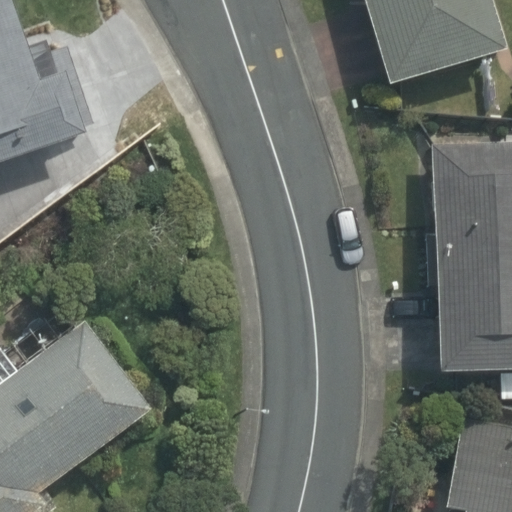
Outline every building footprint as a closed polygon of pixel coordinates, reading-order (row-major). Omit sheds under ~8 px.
[(0,0),(0,197),(112,162),(91,95),(55,106),(21,0),(0,0)] [(372,0),(407,117),(511,85),(511,20),(506,0),(372,0)] [(511,171),(438,175),(449,393),(511,389),(511,171)] [(92,332),(0,403),(0,511),(56,511),(51,506),(161,420),(92,332)] [(511,511),(511,455),(468,448),(457,511),(511,511)]
